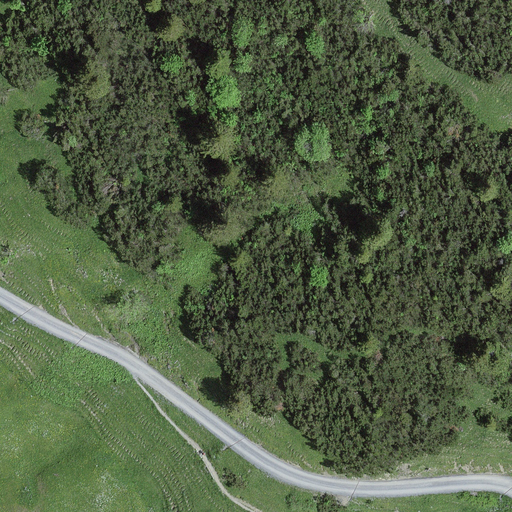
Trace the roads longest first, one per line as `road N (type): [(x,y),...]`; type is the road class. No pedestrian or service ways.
road 1 (track): [(119,356),(268,464),(303,479),(373,488),(511,486)]
road 2 (residential): [(0,294),(119,356)]
